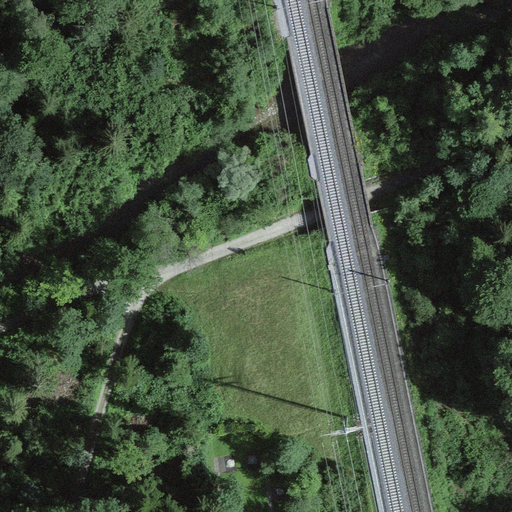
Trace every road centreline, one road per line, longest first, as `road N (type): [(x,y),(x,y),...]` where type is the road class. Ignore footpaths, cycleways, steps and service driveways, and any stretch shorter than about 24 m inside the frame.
road 1 (track): [(0,333),(367,195),(511,115)]
road 2 (track): [(83,511),(151,277)]
